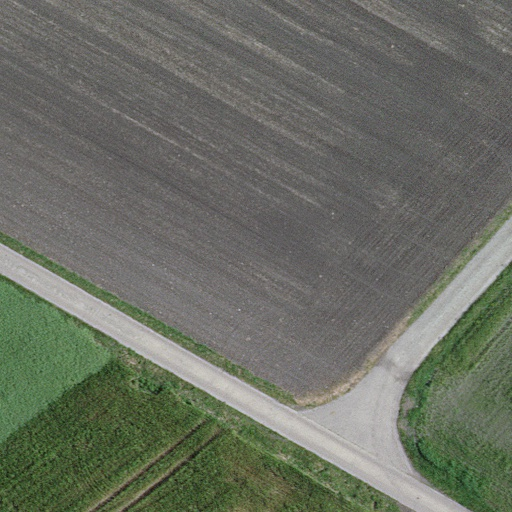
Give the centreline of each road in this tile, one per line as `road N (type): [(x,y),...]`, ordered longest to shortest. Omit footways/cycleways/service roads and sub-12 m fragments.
road 1 (track): [(345,511),(0,305)]
road 2 (track): [(292,482),(511,235)]
